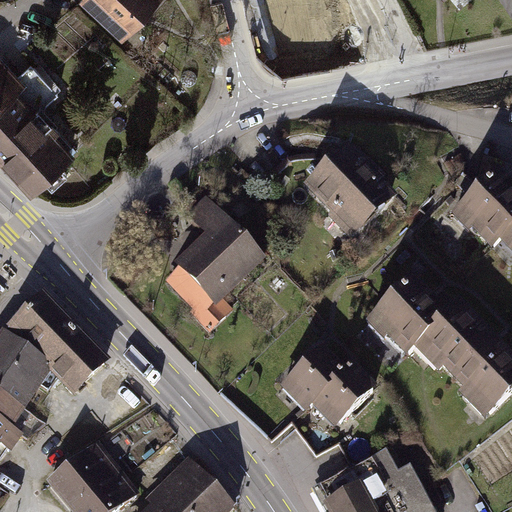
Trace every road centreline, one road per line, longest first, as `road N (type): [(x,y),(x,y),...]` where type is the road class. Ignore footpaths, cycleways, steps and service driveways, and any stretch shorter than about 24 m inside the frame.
road 1 (primary): [(277,511),(253,474),(56,262)]
road 2 (residential): [(255,116),(182,161),(56,262)]
road 3 (residential): [(511,138),(377,103),(371,89)]
road 4 (residential): [(511,61),(371,89)]
road 5 (residential): [(255,116),(225,0)]
